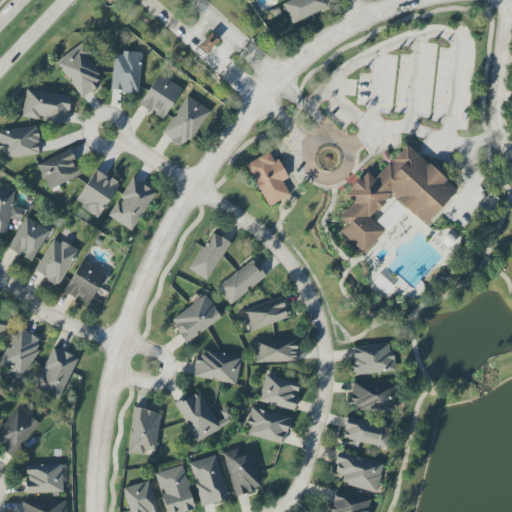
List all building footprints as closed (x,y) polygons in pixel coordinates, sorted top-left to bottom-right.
[(292,24),(327,8),(323,0),(289,0),(282,3),(292,24)] [(220,40),(212,32),(198,46),(205,54),(220,40)] [(56,61),(81,98),(103,83),(79,46),(56,61)] [(142,54),(114,51),(110,91),(138,93),(142,54)] [(181,87),(156,74),(140,107),(165,120),(181,87)] [(22,117),(66,124),(71,97),(26,89),(22,117)] [(191,142),(209,110),(185,96),(163,135),(179,145),(184,138),(191,142)] [(39,155),(37,127),(0,130),(0,157),(0,159),(39,155)] [(457,189),(406,144),(375,179),(366,172),(345,196),(353,203),(338,219),(345,225),(339,232),(364,254),(384,231),(370,218),(390,195),(426,226),(457,189)] [(47,189),(80,176),(70,151),(37,164),(47,189)] [(246,165),(268,207),(290,195),(283,182),(289,178),(279,159),(274,162),(269,152),(246,165)] [(75,203),(98,217),(119,184),(95,169),(75,203)] [(156,193),(132,178),(119,199),(118,199),(107,216),(131,231),(156,193)] [(14,189),(0,187),(0,233),(6,235),(9,219),(22,221),(24,209),(12,207),(14,189)] [(34,262),(48,229),(23,218),(9,251),(34,262)] [(231,244),(213,232),(188,269),(206,281),(231,244)] [(78,252),(54,238),(34,272),(58,286),(78,252)] [(230,305),(266,276),(252,259),(216,288),(230,305)] [(64,292),(89,306),(107,274),(82,260),(64,292)] [(221,319),(206,295),(169,320),(185,343),(221,319)] [(288,320),(282,299),(242,309),(248,330),(288,320)] [(42,342),(20,328),(0,360),(0,367),(19,379),(42,342)] [(254,363),(297,362),(297,339),(253,341),(254,363)] [(352,346),(354,375),(394,372),(392,344),(352,346)] [(78,359),(52,347),(33,388),(58,400),(78,359)] [(193,377),(236,384),(241,357),(198,350),(193,377)] [(300,383),(264,375),(258,402),(294,410),(300,383)] [(351,404),(359,404),(358,411),(395,412),(396,385),(352,383),(351,404)] [(220,431),(201,392),(176,403),(195,442),(220,431)] [(39,423),(17,406),(0,427),(0,446),(13,456),(39,423)] [(291,418),(251,407),(246,426),(249,427),(247,435),(284,445),(291,418)] [(127,453),(144,455),(144,450),(155,451),(160,412),(133,409),(127,453)] [(220,428),(232,423),(227,409),(223,411),(226,419),(218,422),(220,428)] [(342,438),(386,449),(391,428),(347,417),(342,438)] [(223,454),(235,496),(261,488),(249,447),(223,454)] [(383,464),(338,451),(335,463),(338,464),(335,474),(344,476),(341,483),(374,493),(383,464)] [(227,499),(215,456),(188,463),(194,482),(201,507),(227,499)] [(61,464),(26,466),(26,479),(24,479),(25,494),(62,492),(61,464)] [(155,474),(159,490),(161,490),(166,511),(187,511),(195,510),(183,466),(155,474)] [(158,511),(149,481),(123,489),(129,511),(158,511)] [(369,511),(372,501),(335,489),(328,511),(369,511)] [(65,511),(66,501),(21,502),(21,511),(65,511)]
